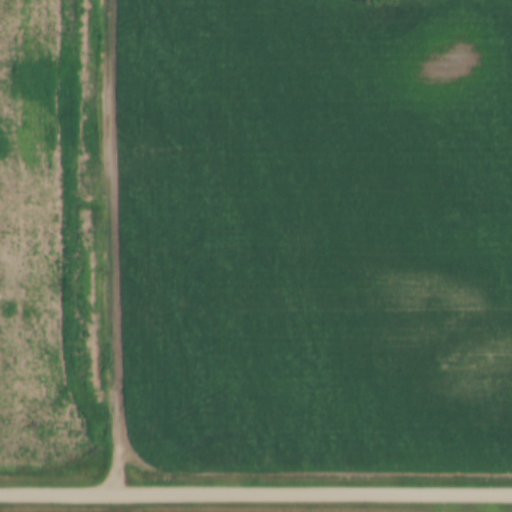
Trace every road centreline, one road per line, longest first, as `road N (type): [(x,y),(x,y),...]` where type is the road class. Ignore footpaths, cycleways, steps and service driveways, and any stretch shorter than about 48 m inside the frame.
road 1 (residential): [(0,495),(511,496)]
road 2 (track): [(107,0),(117,496)]
